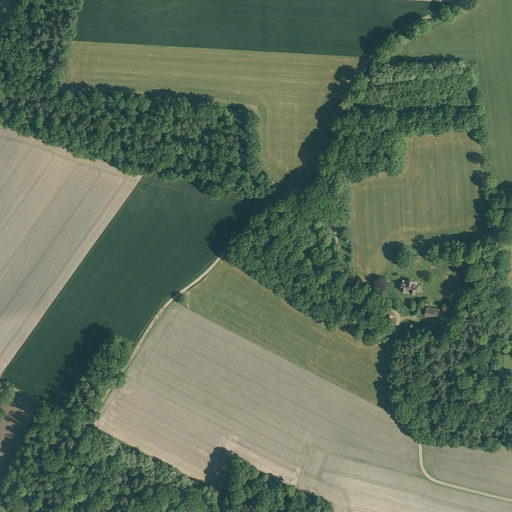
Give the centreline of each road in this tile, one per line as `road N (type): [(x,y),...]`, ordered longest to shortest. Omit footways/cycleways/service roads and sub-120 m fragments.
road 1 (track): [(84,421),(165,305),(284,189)]
road 2 (unclassified): [(511,498),(427,473),(420,438),(394,395),(394,309),(384,296)]
road 3 (track): [(301,202),(329,162),(339,108),(372,54),(461,0)]
road 4 (track): [(0,123),(183,158),(246,161)]
road 5 (track): [(284,189),(333,229),(347,276),(384,296)]
road 6 (track): [(44,129),(64,83),(81,0)]
road 7 (track): [(111,453),(232,511)]
